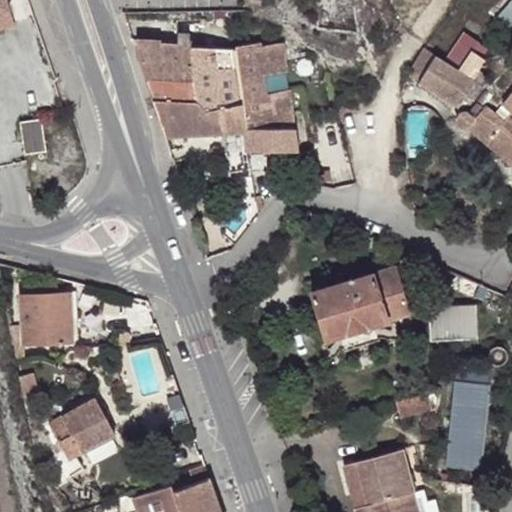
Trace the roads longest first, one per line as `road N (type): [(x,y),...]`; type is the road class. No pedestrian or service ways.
road 1 (secondary): [(181,289),(260,511)]
road 2 (secondary): [(63,0),(132,153)]
road 3 (secondary): [(132,153),(95,0)]
road 4 (residential): [(132,153),(84,214),(55,235),(21,240)]
